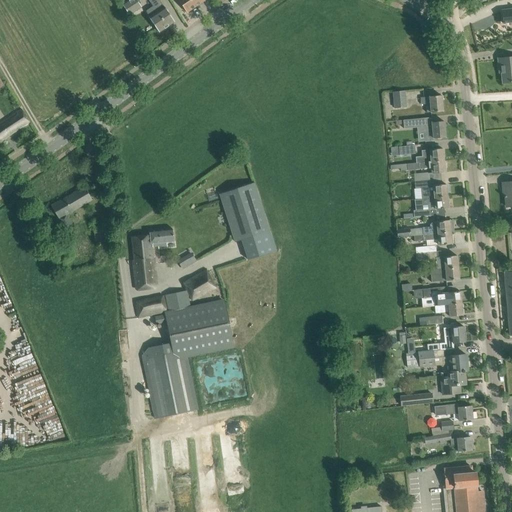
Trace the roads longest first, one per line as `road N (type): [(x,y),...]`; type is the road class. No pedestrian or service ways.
road 1 (tertiary): [(506,511),(462,71),(431,14)]
road 2 (unclassified): [(136,431),(119,230),(97,110)]
road 3 (tertiary): [(97,110),(228,15)]
